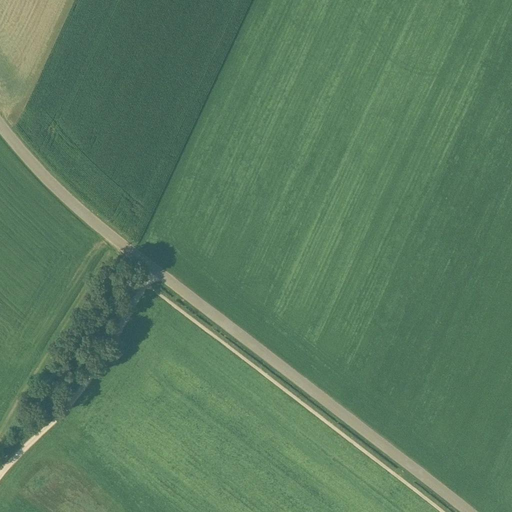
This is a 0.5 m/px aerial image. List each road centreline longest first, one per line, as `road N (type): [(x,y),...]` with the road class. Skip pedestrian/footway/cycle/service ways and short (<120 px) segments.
road 1 (unclassified): [(468,511),(108,233),(0,124)]
road 2 (track): [(0,474),(79,395),(145,283)]
